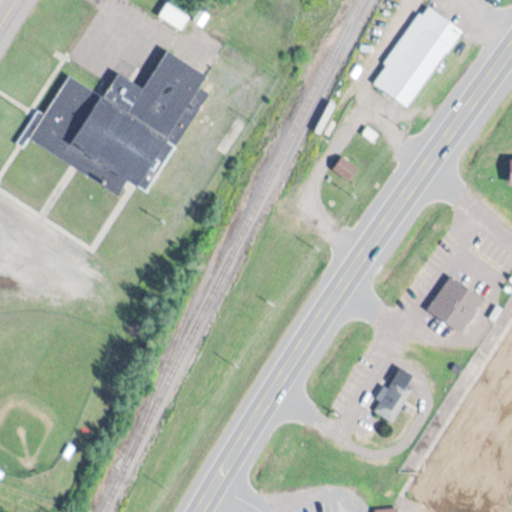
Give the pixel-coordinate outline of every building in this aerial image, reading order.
[(190,17),(168,3),(159,16),(181,31),(190,17)] [(409,105),(464,29),(428,4),(374,80),(409,105)] [(29,135),(68,73),(103,95),(115,75),(143,92),(169,51),(210,76),(141,187),(127,178),(119,191),(29,135)] [(348,175),(356,163),(340,153),(332,165),(348,175)] [(428,308),(450,275),(484,299),(462,331),(428,308)] [(374,406),(399,366),(411,374),(404,385),(411,390),(393,418),(374,406)]
